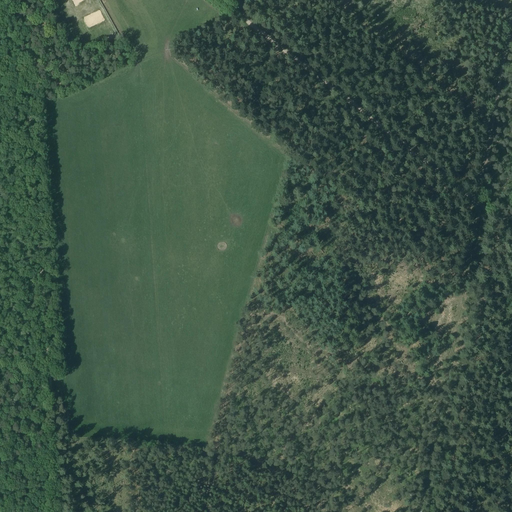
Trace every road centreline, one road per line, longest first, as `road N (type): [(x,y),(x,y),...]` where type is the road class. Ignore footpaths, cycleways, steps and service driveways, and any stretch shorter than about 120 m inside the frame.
road 1 (track): [(18,0),(63,511)]
road 2 (track): [(224,0),(511,232)]
road 3 (track): [(425,511),(480,207)]
